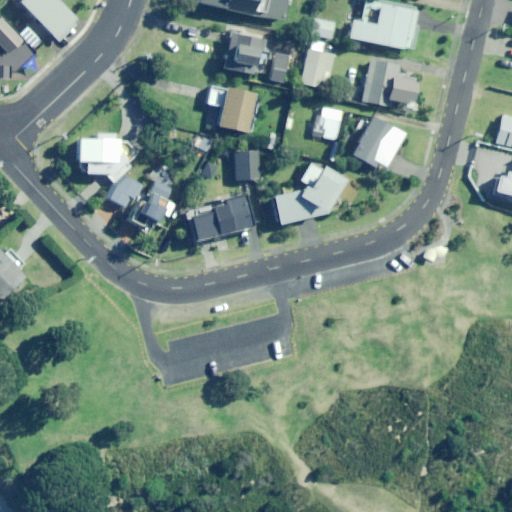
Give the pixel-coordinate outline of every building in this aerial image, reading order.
[(73,18),(56,0),(19,0),(18,2),(51,38),(73,18)] [(197,0),(197,4),(257,19),(257,17),(282,23),(287,0),(197,0)] [(407,51),(416,11),(364,1),(360,23),(351,21),(347,39),(407,51)] [(32,53),(0,18),(0,74),(9,74),(32,53)] [(330,40),(333,24),(313,19),(309,35),(330,40)] [(257,77),(265,42),(230,34),(222,69),(257,77)] [(299,83),(323,90),(333,56),(326,54),(328,45),(311,41),(299,83)] [(283,85),(289,59),(274,56),(268,81),(283,85)] [(382,107),(390,70),(368,66),(361,102),(382,107)] [(412,106),(416,80),(389,76),(385,101),(412,106)] [(356,103),(358,88),(345,86),(343,101),(356,103)] [(245,134),(254,95),(226,88),(216,127),(245,134)] [(217,108),(220,92),(210,89),(206,105),(217,108)] [(333,142),(342,113),(322,107),(312,135),(333,142)] [(511,149),(511,118),(503,116),(494,144),(511,149)] [(382,168),(401,135),(371,118),(349,156),(370,168),(373,163),(382,168)] [(298,141),(302,127),(294,124),(289,139),(298,141)] [(122,176),(129,169),(130,160),(137,154),(119,140),(116,140),(117,134),(91,133),(91,140),(76,139),(75,163),(83,163),(83,176),(106,177),(106,179),(110,183),(112,185),(122,176)] [(207,153),(211,141),(197,137),(193,148),(207,153)] [(257,181),(257,153),(234,153),(234,181),(257,181)] [(211,181),(217,167),(206,163),(200,176),(211,181)] [(322,168),(320,172),(307,164),(290,193),(271,197),(277,224),(324,213),(343,181),(322,168)] [(110,183),(102,196),(121,208),(127,197),(133,201),(141,188),(122,176),(112,185),(110,183)] [(152,223),(164,230),(170,219),(167,218),(173,207),(163,202),(170,191),(154,182),(142,205),(136,202),(125,221),(136,227),(135,230),(146,235),(152,223)] [(191,246),(247,231),(239,201),(183,216),(191,246)] [(0,299),(24,278),(17,271),(24,265),(7,248),(1,254),(0,252),(0,299)]
